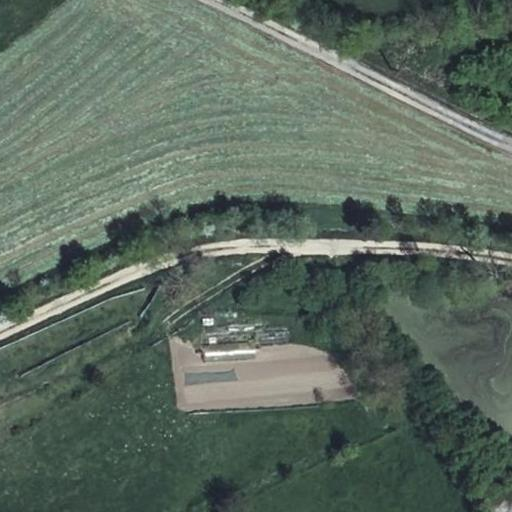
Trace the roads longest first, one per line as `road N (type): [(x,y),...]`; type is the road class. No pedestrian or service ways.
road 1 (track): [(0,337),(262,246),(511,261)]
road 2 (residential): [(214,0),(511,145)]
